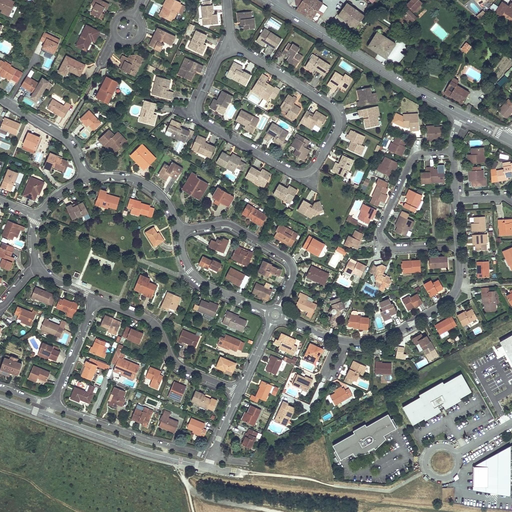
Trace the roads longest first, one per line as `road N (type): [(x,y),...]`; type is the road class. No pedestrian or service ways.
road 1 (residential): [(230,44),(334,108),(336,125),(316,170),(295,176),(207,124),(198,107),(222,53)]
road 2 (residential): [(462,115),(452,151),(456,287),(413,323),(347,342)]
road 3 (secondary): [(462,115),(269,0)]
road 4 (residential): [(94,298),(154,323),(178,365),(238,392)]
road 5 (residential): [(275,315),(292,280),(289,261),(226,223),(180,230)]
road 6 (residential): [(50,404),(210,454)]
road 7 (residential): [(47,415),(203,465)]
road 8 (residential): [(275,315),(196,277),(180,230)]
road 9 (residential): [(0,98),(63,134),(84,177)]
road 10 (residential): [(180,230),(152,189),(131,179),(84,177)]
